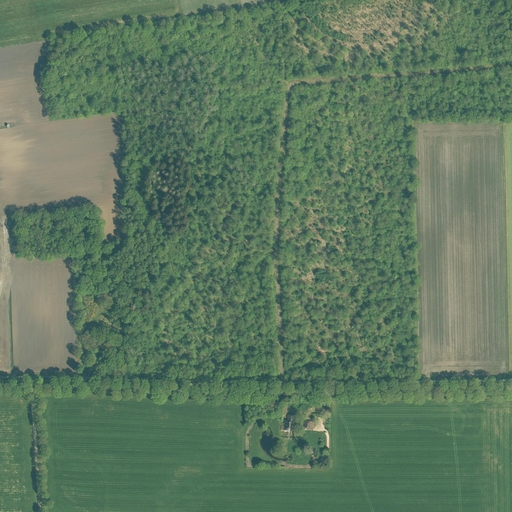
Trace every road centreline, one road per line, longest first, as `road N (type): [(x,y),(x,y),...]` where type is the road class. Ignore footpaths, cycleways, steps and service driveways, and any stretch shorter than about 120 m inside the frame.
road 1 (tertiary): [(0,386),(511,390)]
road 2 (track): [(39,511),(31,385)]
